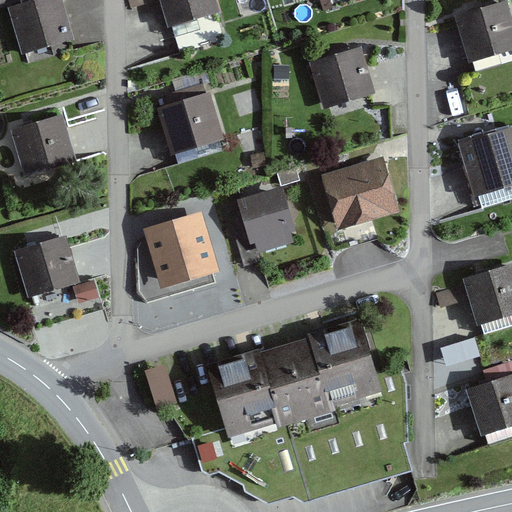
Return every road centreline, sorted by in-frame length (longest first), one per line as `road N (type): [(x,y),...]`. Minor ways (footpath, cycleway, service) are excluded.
road 1 (residential): [(106,0),(112,362)]
road 2 (residential): [(112,362),(417,268)]
road 3 (residential): [(417,268),(410,0)]
road 4 (residential): [(420,458),(417,268)]
road 5 (tertiary): [(131,511),(81,423),(47,384)]
